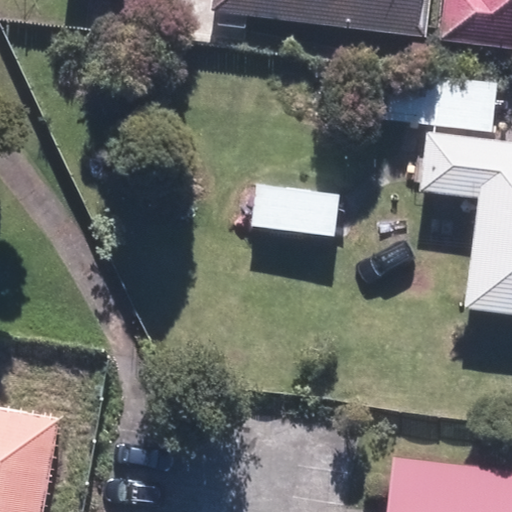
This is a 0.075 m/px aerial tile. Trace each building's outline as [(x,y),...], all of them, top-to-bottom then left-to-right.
[(433,37),(437,0),(216,0),(215,13),(433,37)] [(511,0),(447,0),(444,34),(464,36),(511,41),(511,0)] [(506,83),(366,66),(360,114),(500,131),(503,108),(506,83)] [(511,311),(511,139),(433,130),(426,189),(486,197),(473,307),(511,311)] [(346,193),(262,183),(257,224),(341,234),(346,193)] [(0,511),(49,511),(65,408),(0,398),(0,511)]
